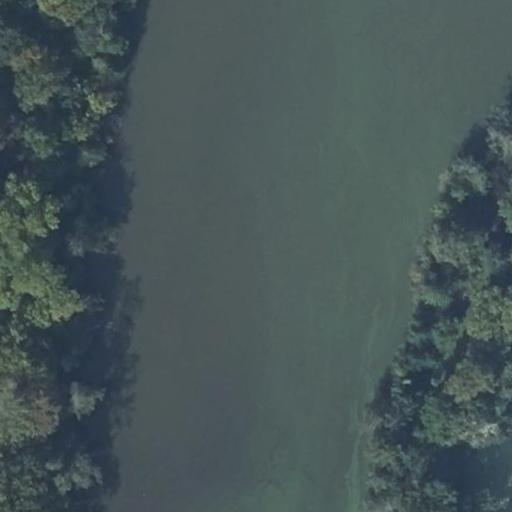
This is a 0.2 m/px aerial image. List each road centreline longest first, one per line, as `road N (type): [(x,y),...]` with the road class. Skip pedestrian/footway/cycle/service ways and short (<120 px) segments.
road 1 (track): [(37,0),(0,347)]
road 2 (track): [(511,254),(480,316),(411,511)]
